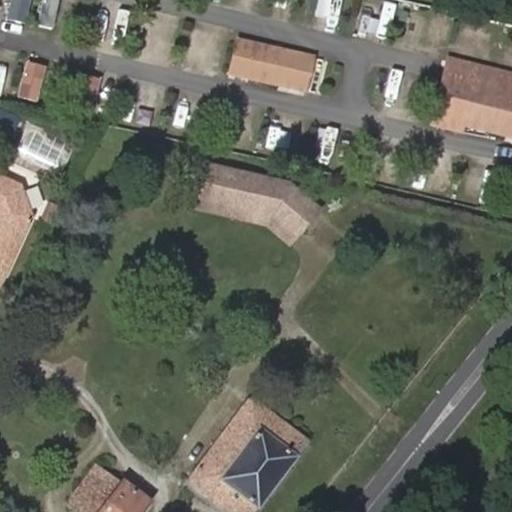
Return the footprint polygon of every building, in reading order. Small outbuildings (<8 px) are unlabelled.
[(44,0),(42,21),(61,23),(62,0),(44,0)] [(300,91),(308,60),(232,42),(225,74),(300,91)] [(508,122),(505,133),(511,134),(511,73),(446,56),(429,120),(455,127),(457,120),(459,110),(508,122)] [(25,59),(19,95),(46,99),(52,63),(25,59)] [(457,120),(505,133),(508,122),(459,110),(457,120)] [(315,211),(285,186),(202,167),(194,203),(268,219),(291,239),(315,211)] [(0,278),(3,273),(29,217),(17,185),(0,177),(0,278)] [(268,219),(194,203),(193,210),(264,226),(286,245),(291,239),(268,219)] [(189,481),(232,511),(253,511),(329,412),(273,370),(251,400),(248,399),(233,419),(235,424),(207,460),(203,458),(189,477),(189,481)] [(140,511),(147,503),(122,485),(121,486),(96,467),(67,504),(77,511),(140,511)]
